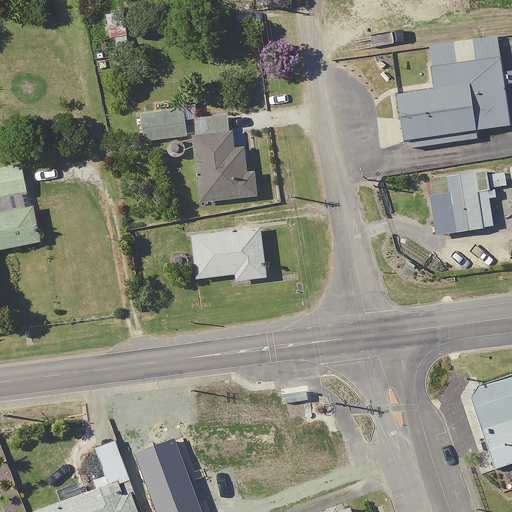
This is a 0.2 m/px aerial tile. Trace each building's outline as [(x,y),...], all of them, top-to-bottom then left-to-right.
[(128,36),(122,9),(105,13),(111,40),(128,36)] [(430,45),(437,88),(399,93),(406,140),(412,139),(413,148),(477,138),(476,130),(511,124),(505,84),(511,82),(511,73),(511,69),(502,71),(496,35),(430,45)] [(185,135),(182,109),(140,113),(143,139),(185,135)] [(232,149),(230,113),(194,116),(199,200),(255,196),(253,170),(245,171),(243,148),(232,149)] [(0,248),(36,241),(21,162),(0,165),(0,248)] [(482,227),(493,225),(488,191),(489,191),(485,169),(431,177),(434,195),(431,195),(432,201),(429,201),(434,235),(482,228),(482,227)] [(265,276),(259,226),(191,234),(196,277),(234,273),(235,279),(265,276)] [(511,374),(477,385),(468,397),(493,469),(511,461),(511,374)] [(320,406),(317,398),(293,406),(295,414),(320,406)] [(355,479),(332,414),(287,429),(292,445),(255,458),(263,483),(284,476),(292,500),(355,479)] [(137,511),(114,440),(95,447),(108,484),(33,509),(33,511),(137,511)] [(351,511),(347,500),(314,511),(351,511)]
